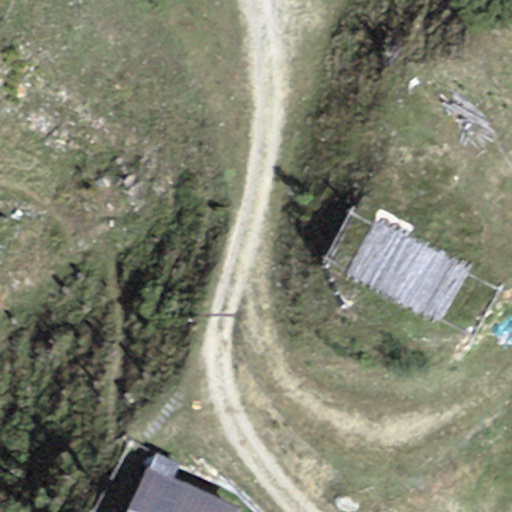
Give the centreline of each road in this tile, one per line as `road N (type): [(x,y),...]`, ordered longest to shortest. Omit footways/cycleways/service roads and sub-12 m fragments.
road 1 (track): [(245,0),(268,208),(294,342),(351,392),(398,411),(500,403),(511,394)]
road 2 (track): [(268,208),(235,303),(225,385),(251,452),(304,511)]
